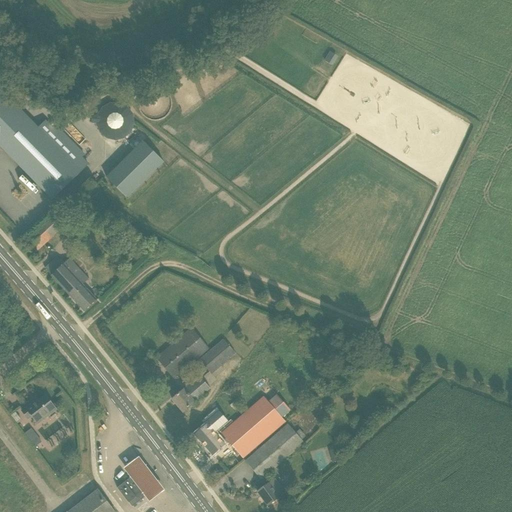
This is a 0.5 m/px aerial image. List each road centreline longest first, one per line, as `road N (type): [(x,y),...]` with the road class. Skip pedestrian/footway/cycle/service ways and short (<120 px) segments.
road 1 (track): [(511,395),(166,263),(83,327)]
road 2 (secondary): [(206,511),(59,323)]
